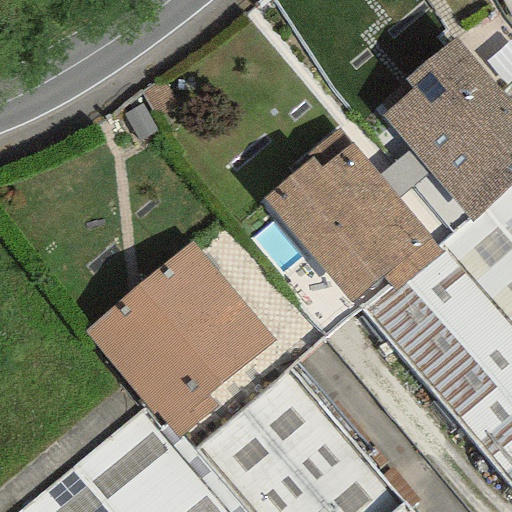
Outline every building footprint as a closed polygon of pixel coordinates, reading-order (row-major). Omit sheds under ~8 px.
[(511,173),(511,112),(455,44),(376,109),(464,214),(511,173)] [(346,140),(264,205),(348,309),(430,244),(346,140)] [(511,187),(367,313),(376,322),(511,497),(511,187)] [(191,247),(87,333),(177,441),(281,356),(191,247)] [(183,460),(141,414),(117,429),(20,511),(404,511),(291,370),(183,460)]
